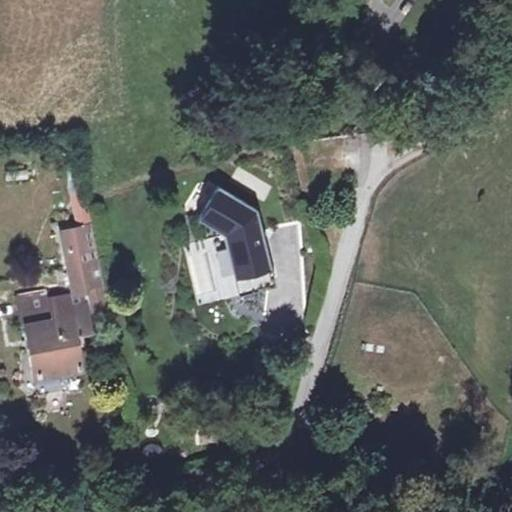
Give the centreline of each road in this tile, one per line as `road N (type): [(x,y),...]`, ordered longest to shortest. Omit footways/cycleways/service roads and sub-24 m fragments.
road 1 (residential): [(364,144),(382,160),(298,409),(288,472)]
road 2 (residential): [(511,497),(288,472)]
road 3 (residential): [(288,472),(199,487),(122,511)]
